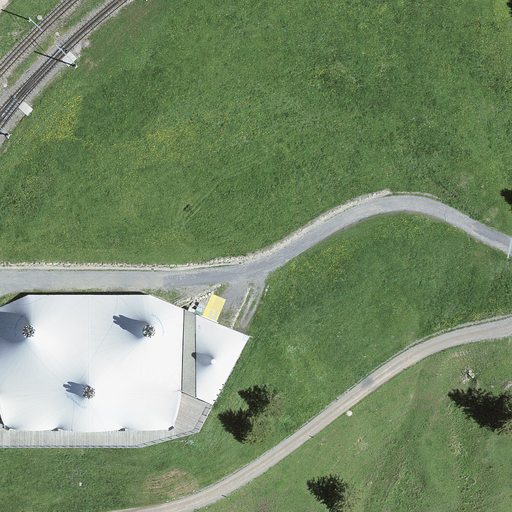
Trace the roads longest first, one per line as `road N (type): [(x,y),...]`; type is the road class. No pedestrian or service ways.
road 1 (track): [(0,278),(223,276),(254,270),(333,223),(391,203),(440,210),(511,247)]
road 2 (track): [(161,511),(227,486),(385,372),(455,336),(511,323)]
